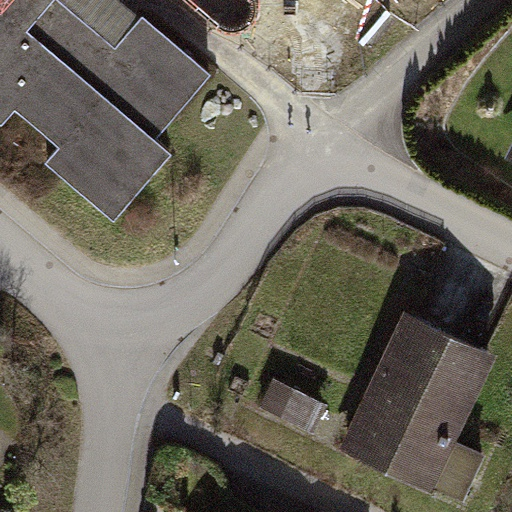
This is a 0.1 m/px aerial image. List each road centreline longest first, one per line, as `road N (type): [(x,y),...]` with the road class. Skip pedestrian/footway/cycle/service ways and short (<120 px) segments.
road 1 (residential): [(511,242),(326,148),(211,289),(107,351)]
road 2 (residential): [(359,511),(183,424),(110,411)]
road 3 (residential): [(0,247),(107,351)]
